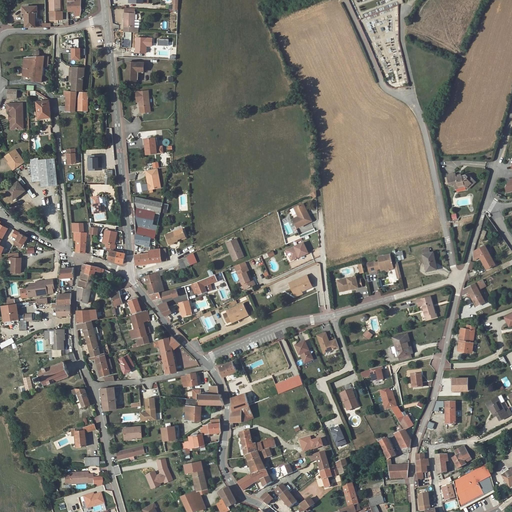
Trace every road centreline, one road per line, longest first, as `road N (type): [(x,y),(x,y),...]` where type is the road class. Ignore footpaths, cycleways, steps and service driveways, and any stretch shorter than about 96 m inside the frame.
road 1 (tertiary): [(129,277),(106,19)]
road 2 (residential): [(0,83),(40,85),(53,101),(67,251)]
road 3 (unclassified): [(456,277),(413,101)]
road 4 (residential): [(460,279),(415,444)]
road 5 (tertiary): [(249,500),(223,468),(227,407),(206,363)]
road 6 (residential): [(456,277),(328,316)]
road 7 (unclassified): [(90,386),(73,340),(77,256)]
road 8 (residential): [(328,316),(284,324),(206,363)]
road 9 (unclassified): [(123,511),(90,386)]
road 10 (unclassified): [(413,101),(384,87),(344,0)]
